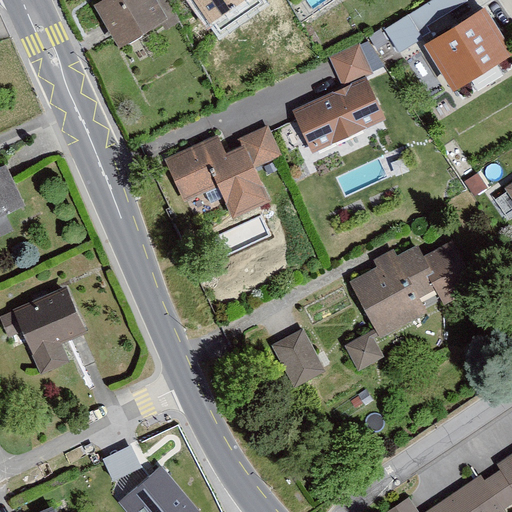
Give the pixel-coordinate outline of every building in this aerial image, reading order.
[(94,0),(83,6),(105,48),(157,20),(146,0),(94,0)] [(181,0),(200,26),(237,0),(181,0)] [(431,0),(382,30),(395,52),(420,37),(415,27),(460,0),(431,0)] [(507,53),(477,6),(417,44),(447,91),(507,53)] [(341,88),(290,112),(308,150),(381,116),(363,78),(372,74),(357,42),(326,57),(341,88)] [(217,134),(157,162),(177,204),(212,188),(225,217),(265,199),(253,173),(283,160),(268,126),(223,147),(217,134)] [(0,219),(32,203),(11,163),(0,168),(0,219)] [(511,177),(496,188),(511,211),(511,177)] [(365,333),(337,348),(352,375),(382,359),(373,343),(421,317),(411,299),(427,290),(437,309),(473,289),(448,242),(417,259),(409,244),(338,283),(365,333)] [(101,326),(80,281),(8,314),(18,337),(32,331),(51,372),(80,358),(71,340),(101,326)] [(298,332),(266,348),(288,389),(319,373),(298,332)] [(113,476),(141,463),(132,442),(103,456),(113,476)] [(511,452),(419,511),(415,511),(408,500),(389,511),(502,511),(511,506),(511,452)] [(190,511),(195,508),(159,466),(121,498),(133,511),(190,511)]
